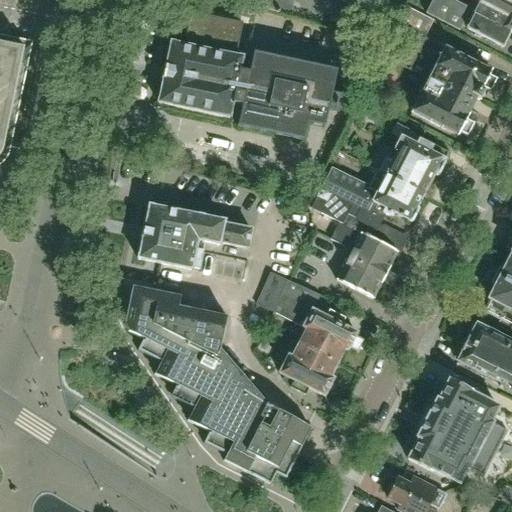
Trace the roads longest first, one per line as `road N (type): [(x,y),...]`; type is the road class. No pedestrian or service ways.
road 1 (residential): [(511,130),(315,511)]
road 2 (residential): [(0,387),(21,335),(92,0)]
road 3 (tertiary): [(167,511),(0,404)]
